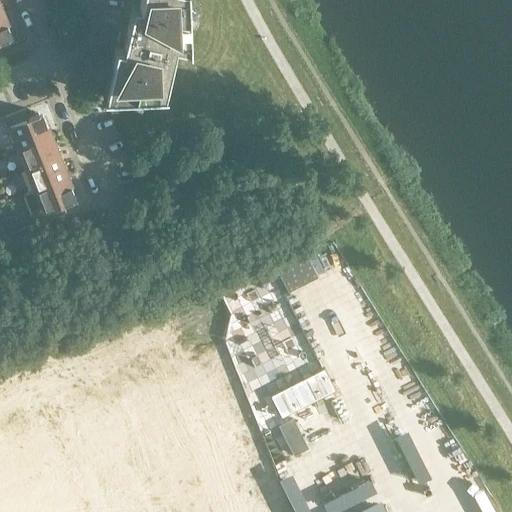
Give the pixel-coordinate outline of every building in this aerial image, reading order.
[(139,0),(136,11),(130,9),(121,46),(115,44),(105,94),(123,94),(125,87),(142,91),(142,93),(164,92),(164,85),(174,44),(188,46),(188,26),(181,24),(185,7),(187,7),(186,0),(139,0)] [(0,41),(12,37),(3,15),(0,15),(0,52),(2,51),(0,45),(0,41)] [(28,117),(25,108),(5,115),(17,147),(50,134),(41,112),(28,117)] [(59,155),(50,134),(17,147),(26,168),(59,155)] [(67,176),(59,155),(26,168),(34,189),(67,176)] [(76,198),(67,176),(34,189),(23,194),(35,223),(46,219),(66,211),(62,204),(76,198)] [(285,511),(200,295),(9,370),(18,394),(28,417),(37,441),(46,464),(56,488),(65,511),(285,511)] [(322,367),(269,395),(281,417),(334,389),(322,367)] [(9,370),(0,373),(0,401),(18,394),(9,370)] [(18,394),(0,401),(0,428),(28,417),(18,394)] [(28,417),(0,428),(0,455),(37,441),(28,417)] [(291,418),(277,425),(293,455),(307,448),(291,418)] [(37,441),(0,455),(0,482),(46,464),(37,441)] [(46,464),(0,482),(0,488),(7,507),(56,488),(46,464)] [(56,488),(7,507),(9,511),(63,511),(65,511),(56,488)]
